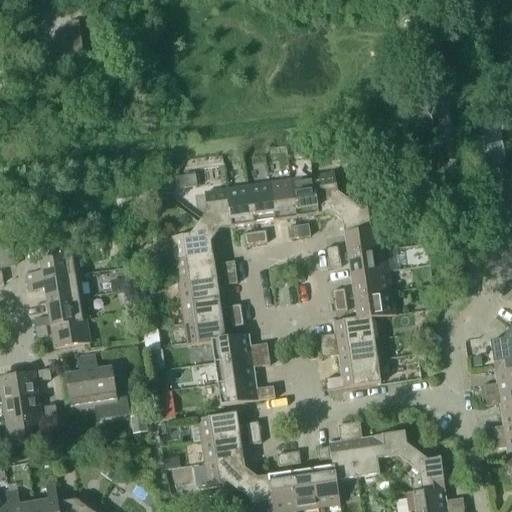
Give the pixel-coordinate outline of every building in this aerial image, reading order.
[(340,166),(351,164),(349,152),(338,154),(340,166)] [(332,217),(344,199),(337,194),(334,175),(311,179),(317,217),(329,215),(332,217)] [(186,189),(197,188),(195,176),(184,177),(186,189)] [(296,220),(317,217),(311,179),(290,182),(296,220)] [(296,220),(290,182),(269,185),(274,223),(296,220)] [(504,223),(511,221),(511,207),(508,184),(486,187),(494,241),(506,239),(504,223)] [(274,223),(269,185),(247,188),(253,226),(274,223)] [(232,229),(253,226),(247,188),(226,191),(232,229)] [(232,229),(226,191),(204,194),(207,213),(201,221),(218,234),(220,231),(232,229)] [(333,218),(335,219),(348,202),(346,201),(344,199),(332,217),(333,218)] [(343,230),(381,225),(378,208),(360,211),(348,202),(335,219),(342,224),(343,230)] [(186,226),(190,220),(183,215),(179,221),(186,226)] [(198,224),(215,237),(217,235),(218,234),(201,221),(200,222),(198,224)] [(171,239),(174,257),(212,251),(210,244),(215,237),(198,224),(190,236),(171,239)] [(384,247),(381,225),(343,230),(346,253),(384,247)] [(299,240),(309,238),(308,226),(297,228),(299,240)] [(299,240),(297,228),(286,229),(288,241),(299,240)] [(0,269),(14,267),(9,231),(0,232),(0,284),(3,284),(0,269)] [(256,246),(267,244),(265,232),(254,234),(256,246)] [(256,246),(254,234),(244,236),(245,248),(256,246)] [(387,269),(384,247),(346,253),(349,275),(387,269)] [(337,248),(325,249),(327,260),(339,258),(337,248)] [(177,279),(215,273),(212,251),(174,257),(177,279)] [(26,276),(27,284),(78,276),(75,253),(39,258),(42,273),(26,276)] [(339,258),(327,260),(328,271),(340,269),(339,258)] [(235,274),(234,263),(222,265),(223,276),(235,274)] [(391,291),(387,269),(349,275),(352,297),(391,291)] [(218,295),(215,273),(177,279),(180,301),(218,295)] [(225,286),(237,285),(235,274),(223,276),(225,286)] [(44,290),(47,304),(82,299),(78,276),(27,284),(29,293),(44,290)] [(128,281),(110,283),(112,296),(130,294),(128,281)] [(140,289),(141,302),(149,301),(148,289),(140,289)] [(343,291),(331,292),(333,303),(345,301),(343,291)] [(370,320),(371,320),(394,317),(391,291),(352,297),(356,320),(356,322),(370,320)] [(221,317),(218,295),(180,301),(183,323),(221,317)] [(33,321),(35,330),(86,321),(82,299),(47,304),(49,319),(33,321)] [(345,301),(333,303),(335,314),(347,312),(345,301)] [(242,317),(240,306),(228,308),(230,318),(242,317)] [(225,340),(221,317),(183,323),(187,348),(211,344),(211,343),(225,341),(225,340)] [(231,329),(243,327),(242,317),(230,318),(231,329)] [(374,341),(371,320),(370,320),(356,322),(356,320),(332,324),(334,336),(318,338),(320,349),(374,341)] [(86,321),(35,330),(36,339),(52,336),(54,351),(89,345),(86,321)] [(511,331),(510,330),(502,341),(489,343),(494,375),(511,371),(511,331)] [(211,343),(211,344),(214,364),(268,356),(266,346),(250,348),(249,336),(225,340),(225,341),(211,343)] [(374,341),(320,349),(321,359),(337,357),(339,368),(377,362),(374,341)] [(86,358),(94,409),(96,421),(129,416),(126,398),(117,399),(112,369),(97,372),(95,356),(86,358)] [(269,367),(268,356),(214,364),(217,386),(255,380),(253,369),(269,367)] [(71,413),(94,409),(86,358),(77,359),(79,375),(65,377),(71,413)] [(482,366),(481,358),(473,359),(474,367),(482,366)] [(154,362),(155,372),(165,371),(164,361),(154,362)] [(380,384),(377,362),(339,368),(340,379),(324,381),(326,392),(380,384)] [(0,390),(2,402),(37,396),(35,383),(51,381),(49,371),(0,378),(0,390)] [(511,371),(494,375),(496,385),(480,388),(482,398),(511,393),(511,371)] [(257,391),(255,380),(217,386),(220,408),(274,400),(273,389),(257,391)] [(167,394),(166,384),(155,385),(156,394),(167,394)] [(511,415),(511,393),(482,398),(483,409),(499,406),(501,417),(511,415)] [(2,402),(5,425),(56,417),(55,407),(39,409),(37,396),(2,402)] [(201,443),(239,437),(236,415),(198,420),(201,443)] [(511,437),(511,415),(501,417),(502,428),(486,430),(488,441),(511,437)] [(42,429),(58,426),(56,417),(5,425),(9,448),(44,443),(42,429)] [(130,419),(133,436),(148,434),(145,417),(130,419)] [(259,434),(257,424),(246,425),(247,436),(259,434)] [(377,461),(373,438),(361,440),(359,424),(348,426),(356,479),(379,476),(377,461)] [(356,479),(348,426),(338,427),(340,443),(328,445),(329,449),(317,451),(319,462),(330,461),(332,469),(333,468),(335,483),(336,482),(356,479)] [(259,434),(247,436),(249,447),(261,445),(259,434)] [(408,466),(416,454),(406,446),(404,434),(373,438),(377,461),(397,458),(408,466)] [(205,466),(243,460),(239,437),(201,443),(205,466)] [(511,437),(488,441),(489,452),(505,449),(509,471),(511,470),(511,437)] [(300,465),(298,453),(287,455),(289,467),(300,465)] [(427,462),(416,454),(408,466),(418,474),(421,494),(444,491),(440,460),(427,462)] [(289,467),(287,455),(277,457),(278,468),(289,467)] [(244,470),(243,460),(205,466),(205,467),(196,469),(199,488),(226,484),(238,492),(250,475),(244,470)] [(333,468),(332,469),(309,472),(315,510),(340,506),(336,482),(335,483),(333,468)] [(106,469),(101,475),(105,478),(109,472),(106,469)] [(111,471),(106,478),(112,483),(117,475),(111,471)] [(293,511),(300,511),(315,510),(309,472),(288,475),(293,511)] [(257,480),(250,475),(238,492),(249,501),(251,511),(271,511),(267,478),(257,480)] [(271,511),(293,511),(288,475),(267,478),(271,511)] [(34,511),(58,511),(57,504),(58,504),(55,485),(45,487),(48,502),(34,505),(34,511)] [(138,487),(132,495),(142,501),(148,493),(138,487)] [(34,511),(34,505),(20,507),(17,491),(8,493),(11,511),(34,511)] [(444,491),(421,494),(406,496),(408,511),(457,511),(464,511),(462,500),(446,503),(444,491)] [(0,511),(11,511),(8,493),(0,494),(0,500),(1,510),(0,509),(0,511)] [(216,499),(210,508),(215,511),(219,511),(225,505),(216,499)] [(94,511),(96,510),(82,500),(80,504),(76,501),(58,504),(57,504),(58,511),(94,511)]
